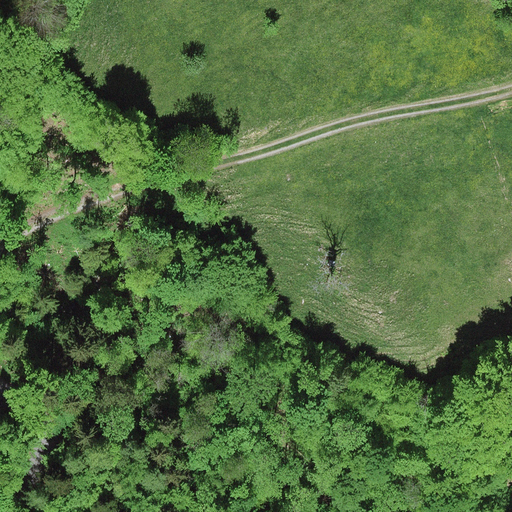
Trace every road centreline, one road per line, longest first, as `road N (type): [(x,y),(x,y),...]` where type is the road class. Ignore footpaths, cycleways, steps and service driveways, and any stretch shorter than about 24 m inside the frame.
road 1 (track): [(0,240),(81,198),(389,112),(511,89)]
road 2 (unclassified): [(3,511),(41,455),(41,425),(20,403),(0,400)]
